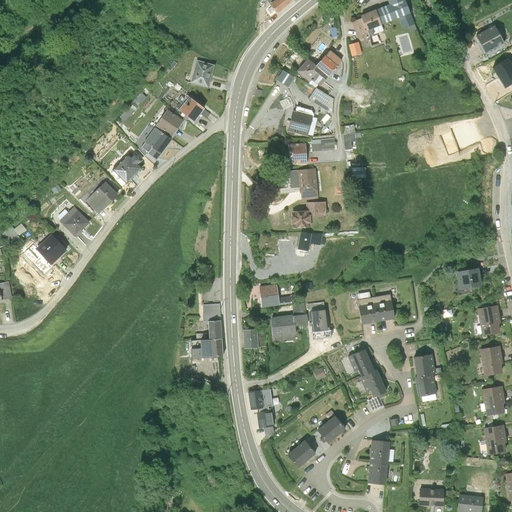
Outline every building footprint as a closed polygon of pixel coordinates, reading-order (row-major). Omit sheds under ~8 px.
[(276,0),(270,5),(277,14),(292,1),(291,0),(276,0)] [(404,0),(387,0),(389,4),(375,10),(381,25),(398,19),(410,14),(404,0)] [(360,15),(361,18),(366,31),(381,25),(375,10),(360,15)] [(410,14),(398,19),(402,29),(414,24),(410,14)] [(366,31),(361,18),(352,22),(359,41),(368,37),(366,31)] [(505,43),(496,25),(476,36),(486,54),(505,43)] [(329,50),(316,67),(328,76),(341,60),(329,50)] [(316,67),(307,59),(297,72),(316,89),(319,85),(320,86),(328,76),(316,67)] [(215,66),(198,60),(190,83),(208,89),(215,66)] [(511,66),(508,60),(494,69),(506,89),(511,85),(511,66)] [(375,84),(365,84),(365,89),(355,89),(355,99),(366,98),(365,91),(375,90),(375,84)] [(333,99),(316,89),(308,100),(332,115),(333,99)] [(205,109),(189,98),(179,111),(195,122),(205,109)] [(184,121),(168,111),(156,127),(173,139),(184,121)] [(314,117),(293,112),(287,131),(308,137),(314,117)] [(341,127),(345,151),(352,150),(351,142),(356,141),(353,125),(341,127)] [(172,140),(155,129),(144,143),(162,155),(172,140)] [(311,141),(312,152),(335,149),(334,138),(311,141)] [(305,143),(288,144),(290,165),(306,164),(305,143)] [(142,170),(129,156),(114,170),(127,184),(142,170)] [(315,169),(298,171),(300,194),(318,192),(315,169)] [(119,196),(105,183),(86,202),(99,216),(119,196)] [(326,202),(306,203),(307,212),(310,212),(311,217),(326,216),(326,202)] [(90,224),(74,208),(59,222),(75,238),(90,224)] [(307,212),(292,213),(293,229),(311,228),(311,217),(310,212),(307,212)] [(12,227),(2,235),(11,246),(21,239),(12,227)] [(310,236),(302,234),(299,251),(307,252),(310,236)] [(68,252),(52,235),(36,250),(52,267),(68,252)] [(480,268),(458,273),(461,290),(469,288),(473,291),(475,287),(484,286),(480,268)] [(12,283),(0,285),(0,303),(15,300),(12,283)] [(278,286),(259,288),(262,309),(280,307),(278,286)] [(391,296),(361,302),(364,325),(395,320),(391,296)] [(208,323),(221,322),(220,305),(202,306),(204,323),(208,323)] [(501,308),(479,311),(484,339),(505,335),(501,308)] [(326,312),(312,314),(314,333),(328,331),(326,312)] [(295,316),(272,319),(274,339),(298,336),(295,316)] [(210,342),(222,341),(221,322),(208,323),(210,342)] [(259,350),(258,331),(244,331),(246,351),(259,350)] [(332,331),(314,333),(315,341),(333,339),(332,331)] [(210,342),(201,343),(202,360),(224,359),(222,341),(210,342)] [(501,349),(482,352),(487,378),(505,375),(501,349)] [(376,372),(367,350),(349,358),(356,374),(360,372),(363,378),(360,379),(367,394),(371,393),(374,399),(389,393),(379,371),(376,372)] [(432,356),(415,359),(418,379),(436,376),(432,356)] [(321,380),(330,377),(327,368),(318,372),(321,380)] [(436,376),(416,379),(419,397),(439,394),(436,376)] [(504,389),(484,391),(488,419),(508,416),(504,389)] [(272,391),(262,393),(265,411),(260,411),(261,415),(258,415),(260,431),(276,429),(273,412),(270,413),(269,409),(274,408),(272,391)] [(265,411),(262,393),(250,395),(252,412),(260,411),(265,411)] [(347,431),(337,417),(319,431),(330,445),(347,431)] [(490,458),(508,454),(503,427),(485,431),(490,458)] [(391,444),(372,442),(369,485),(387,487),(391,444)] [(318,456),(306,443),(289,457),(299,470),(318,456)] [(422,491),(421,508),(446,510),(447,493),(422,491)] [(462,498),(460,511),(485,511),(487,501),(462,498)]
